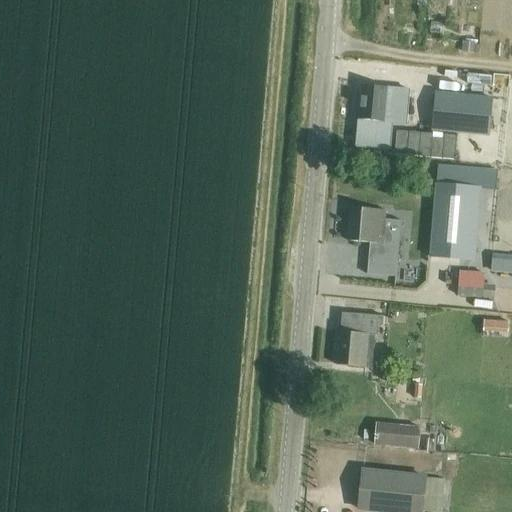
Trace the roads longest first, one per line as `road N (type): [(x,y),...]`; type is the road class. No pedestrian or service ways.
road 1 (tertiary): [(285,511),(330,0)]
road 2 (track): [(326,39),(408,59),(511,70)]
